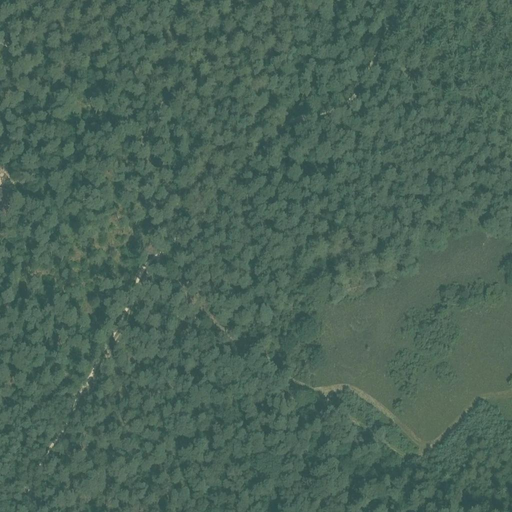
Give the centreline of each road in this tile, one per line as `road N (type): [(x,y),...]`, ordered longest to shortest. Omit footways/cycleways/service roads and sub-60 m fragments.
road 1 (track): [(24,511),(150,270),(281,130),(302,115),(344,113),(403,0)]
road 2 (track): [(0,35),(110,95),(173,118),(186,137),(174,244)]
